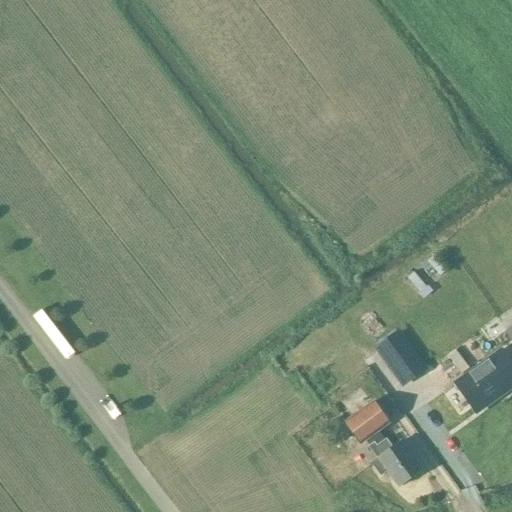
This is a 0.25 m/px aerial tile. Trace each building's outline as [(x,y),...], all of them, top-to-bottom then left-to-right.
[(434,257),(428,262),(440,276),(446,271),(434,257)] [(414,273),(408,278),(420,292),(426,287),(414,273)] [(421,369),(395,334),(377,347),(404,382),(421,369)] [(475,413),(511,386),(511,368),(500,351),(453,384),(475,413)] [(371,403),(344,423),(359,444),(387,424),(371,403)] [(232,424),(209,440),(222,458),(245,442),(232,424)] [(386,471),(398,487),(421,470),(400,441),(391,448),(385,440),(375,447),(373,443),(368,446),(377,458),(370,463),(379,475),(386,471)] [(225,487),(253,469),(242,452),(214,469),(225,487)]
